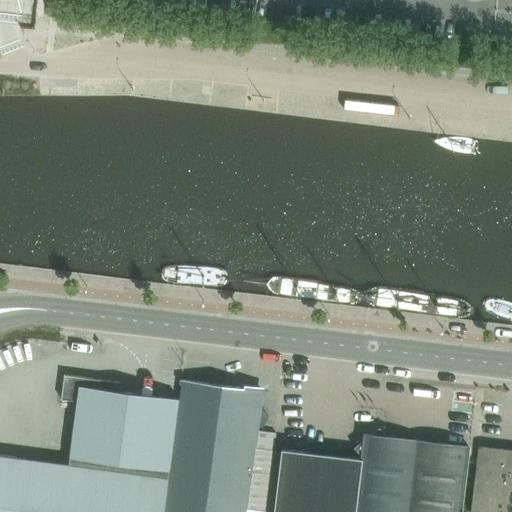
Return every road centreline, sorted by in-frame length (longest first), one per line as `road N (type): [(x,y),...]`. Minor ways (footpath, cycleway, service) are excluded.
road 1 (unclassified): [(511,100),(125,59),(19,66)]
road 2 (tertiary): [(511,365),(74,314)]
